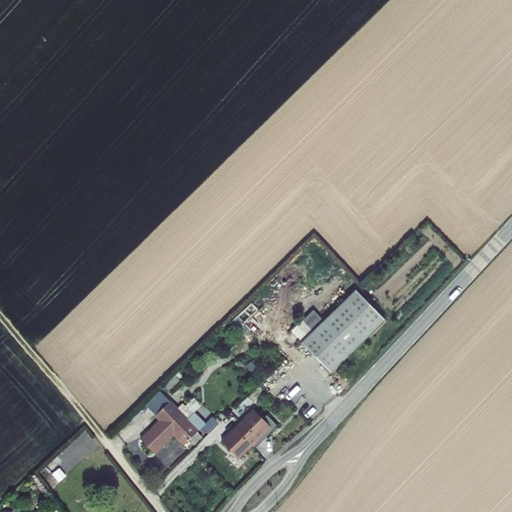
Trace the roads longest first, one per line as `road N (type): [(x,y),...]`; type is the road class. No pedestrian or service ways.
road 1 (tertiary): [(319,433),(511,227)]
road 2 (track): [(0,315),(102,437)]
